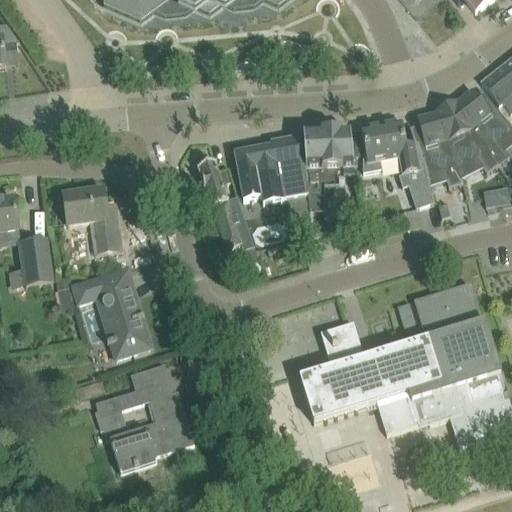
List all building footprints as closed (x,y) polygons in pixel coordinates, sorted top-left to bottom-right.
[(102,0),(103,12),(141,28),(173,5),(210,21),(237,0),(248,0),(278,13),(296,0),(102,0)] [(463,0),(476,17),(495,2),(492,0),(463,0)] [(0,41),(0,70),(6,69),(6,64),(17,63),(16,48),(19,47),(19,46),(7,29),(0,29),(0,35),(1,42),(0,41)] [(499,110),(511,100),(511,62),(481,87),(499,110)] [(457,105),(456,106),(479,146),(498,170),(509,162),(498,147),(511,135),(511,132),(486,100),(480,104),(472,94),(457,106),(457,105)] [(434,118),(431,119),(445,144),(461,189),(463,188),(458,173),(476,164),(487,179),(498,170),(479,146),(456,106),(434,117),(434,118)] [(420,135),(411,137),(414,146),(429,191),(431,191),(429,187),(431,186),(429,179),(443,175),(449,193),(461,189),(445,144),(431,119),(416,123),(420,135)] [(402,127),(361,134),(364,154),(365,158),(363,159),(363,178),(381,174),(380,167),(399,163),(402,180),(399,181),(402,192),(409,190),(416,213),(434,207),(429,191),(414,146),(406,148),(406,146),(402,127)] [(302,170),(308,201),(309,218),(322,217),(325,217),(325,214),(323,193),(339,192),(339,183),(344,183),(344,178),(355,178),(351,159),(351,145),(350,136),(304,138),(305,170),(302,170)] [(300,142),(275,146),(275,164),(282,205),(308,201),(302,170),(301,160),(300,142)] [(351,159),(359,158),(358,144),(351,145),(351,159)] [(271,150),(234,157),(243,204),(262,201),(263,209),(282,205),(275,164),(275,146),(271,147),(271,150)] [(237,202),(228,205),(216,167),(198,172),(211,211),(213,210),(227,252),(240,247),(243,255),(253,252),(255,251),(255,250),(237,202)] [(95,258),(101,257),(121,254),(115,210),(106,211),(103,195),(64,201),(68,230),(91,227),(95,258)] [(492,198),(484,200),(486,212),(495,211),(492,198)] [(19,236),(17,223),(15,204),(0,205),(0,250),(3,250),(6,250),(5,245),(20,243),(19,236)] [(355,229),(350,208),(325,214),(325,217),(322,217),(327,235),(355,229)] [(447,208),(438,211),(442,223),(450,221),(447,208)] [(26,292),(53,288),(47,244),(21,248),(23,274),(26,292)] [(57,293),(70,292),(69,282),(56,283),(57,293)] [(116,364),(130,359),(149,353),(144,335),(146,335),(143,323),(145,323),(144,320),(142,320),(138,309),(136,309),(130,291),(109,298),(105,282),(73,292),(78,309),(97,303),(116,364)] [(387,440),(419,430),(419,427),(427,425),(429,430),(449,424),(459,453),(487,444),(490,454),(511,446),(511,416),(508,404),(504,405),(496,381),(499,380),(484,328),(481,329),(469,289),(413,306),(425,345),(363,364),(353,328),(321,338),(332,375),(301,384),(314,428),(377,408),(387,440)] [(102,385),(74,394),(77,405),(106,396),(102,385)] [(145,407),(141,394),(97,407),(99,416),(95,418),(101,436),(105,435),(108,445),(111,444),(122,477),(158,466),(157,461),(175,455),(194,449),(178,397),(159,402),(150,405),(158,430),(129,438),(121,415),(145,407)]
